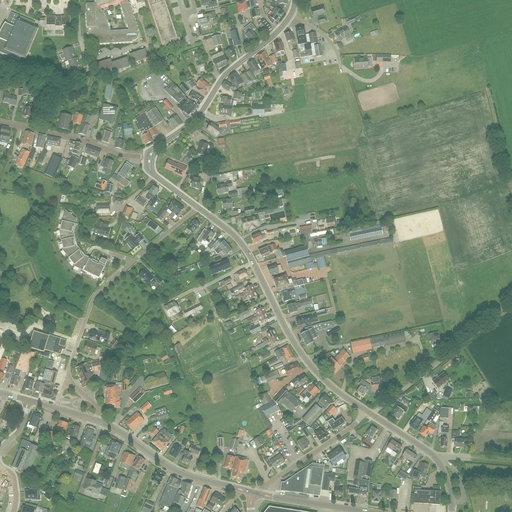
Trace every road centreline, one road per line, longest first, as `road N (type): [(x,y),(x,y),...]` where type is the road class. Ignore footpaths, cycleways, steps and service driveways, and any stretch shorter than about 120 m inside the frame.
road 1 (tertiary): [(364,410),(311,367),(246,250),(197,207)]
road 2 (tertiary): [(149,158),(287,20),(294,0)]
road 3 (residential): [(77,341),(95,295),(197,207)]
road 4 (tertiary): [(255,493),(171,468),(97,420)]
road 5 (residential): [(191,39),(85,57),(78,0)]
road 6 (residential): [(0,122),(149,158)]
road 7 (residential): [(255,493),(364,410)]
